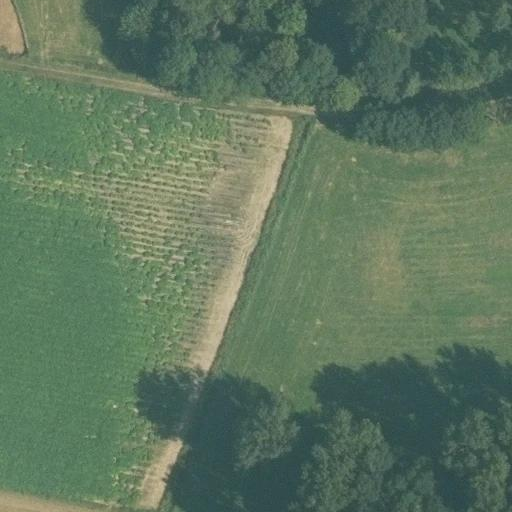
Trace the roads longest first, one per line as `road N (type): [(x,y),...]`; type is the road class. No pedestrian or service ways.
road 1 (track): [(0,66),(127,89),(416,119)]
road 2 (track): [(423,0),(416,119),(511,105)]
